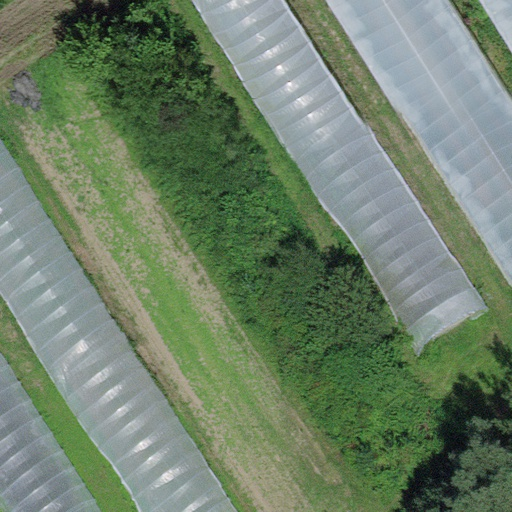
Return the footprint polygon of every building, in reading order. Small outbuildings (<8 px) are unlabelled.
[(492,322),(297,0),(204,0),(423,363),(492,322)] [(511,273),(511,110),(442,0),(337,0),(511,274),(511,273)] [(511,0),(487,0),(511,39),(511,0)] [(0,152),(0,270),(139,511),(223,511),(13,145),(0,152)] [(0,499),(7,511),(96,511),(0,341),(0,499)]
